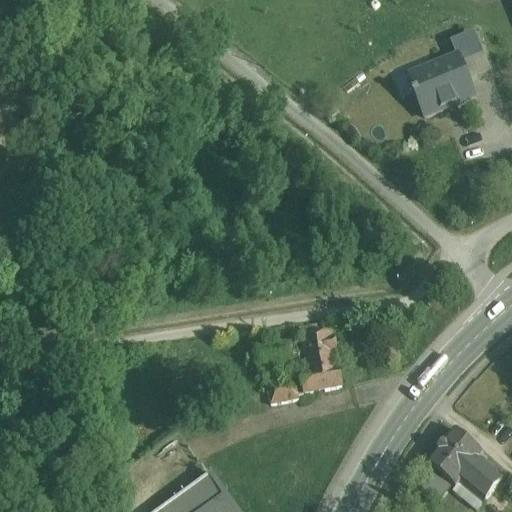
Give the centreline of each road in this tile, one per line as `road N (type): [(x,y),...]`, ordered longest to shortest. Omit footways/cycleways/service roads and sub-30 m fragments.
road 1 (track): [(464,250),(406,306),(0,351)]
road 2 (unclassified): [(181,0),(464,250)]
road 3 (primary): [(511,299),(425,386),(346,511)]
